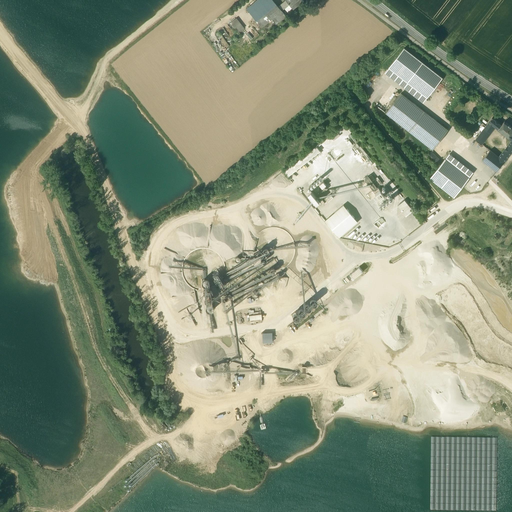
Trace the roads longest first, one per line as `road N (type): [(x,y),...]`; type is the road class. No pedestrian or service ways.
road 1 (track): [(354,265),(304,205),(278,196),(175,229),(157,252),(146,296),(165,343),(271,327),(334,276)]
road 2 (track): [(146,296),(83,132),(0,25)]
road 3 (track): [(354,265),(379,261),(373,294),(304,331),(258,368)]
road 4 (secondary): [(511,100),(371,0)]
